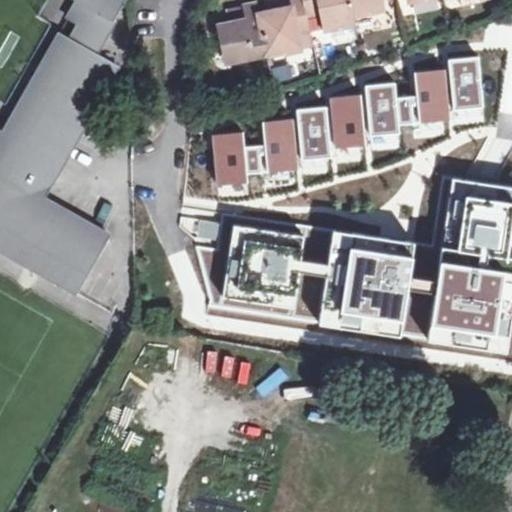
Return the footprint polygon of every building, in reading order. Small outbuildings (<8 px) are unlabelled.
[(0,254),(28,270),(41,246),(56,254),(44,278),(76,296),(110,235),(45,198),(119,66),(95,53),(123,4),(119,2),(119,0),(69,0),(69,1),(74,3),(63,25),(74,31),(67,45),(55,39),(2,139),(0,137),(0,254)] [(306,17),(302,0),(289,0),(291,7),(277,10),(259,14),(268,54),(268,56),(300,50),(298,40),(296,32),(309,29),(308,24),(306,17)] [(288,0),(275,3),(277,10),(291,7),(289,0),(288,0)] [(353,18),(349,0),(302,0),(306,17),(321,14),(322,21),(324,31),(354,25),(353,18)] [(349,0),(353,18),(385,12),(383,2),(382,0),(349,0)] [(268,54),(259,14),(257,4),(243,7),(246,18),(216,24),(221,48),(227,47),(230,62),(268,54)] [(306,17),(308,24),(322,21),(321,14),(306,17)] [(296,32),(298,40),(310,38),(309,29),(296,32)] [(242,133),(211,135),(215,184),(247,181),(247,174),(298,170),(298,160),(330,157),(329,146),(364,143),(364,134),(398,131),(397,125),(451,120),(450,112),(485,110),(480,55),(447,58),(448,70),(414,72),(415,93),(398,95),(397,81),(365,84),(366,93),(329,96),(330,105),(297,108),(297,119),(264,122),(266,146),(243,148),(242,133)] [(318,82),(237,105),(241,119),(322,96),(318,82)] [(504,359),(511,354),(511,176),(446,166),(440,174),(429,243),(421,241),(415,230),(332,217),(321,224),(223,211),(208,305),(307,320),(315,330),(398,342),(407,333),(415,334),(417,337),(421,346),(504,359)] [(41,246),(28,270),(44,278),(56,254),(41,246)]
